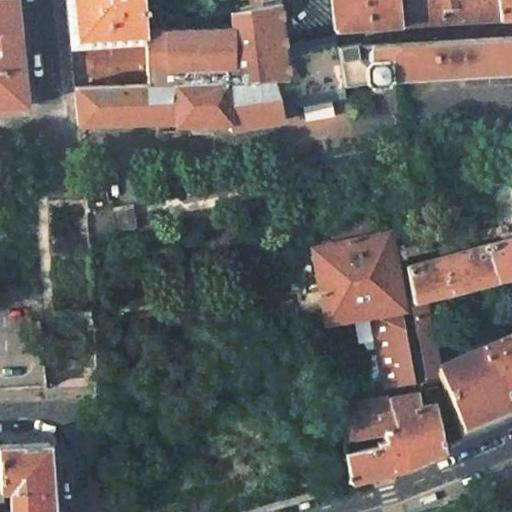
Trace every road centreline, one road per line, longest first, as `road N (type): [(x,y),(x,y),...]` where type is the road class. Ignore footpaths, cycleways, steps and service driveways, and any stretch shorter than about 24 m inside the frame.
road 1 (primary): [(0,9),(511,52)]
road 2 (residential): [(328,511),(511,445)]
road 3 (residential): [(40,0),(52,130),(0,133)]
road 4 (residential): [(0,412),(54,409),(75,423),(81,511)]
road 5 (primary): [(511,10),(392,0)]
